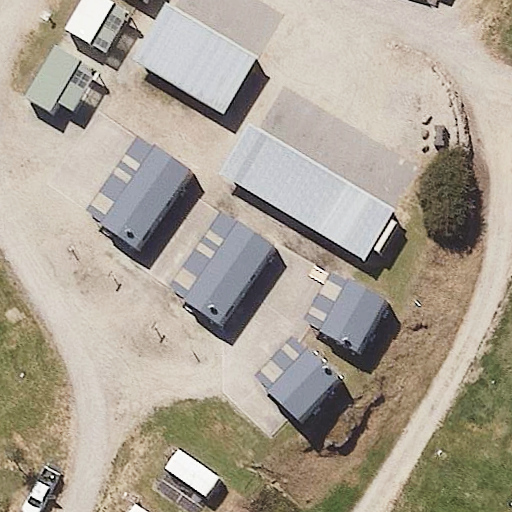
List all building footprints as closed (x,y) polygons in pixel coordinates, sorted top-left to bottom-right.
[(100,53),(129,3),(122,0),(88,0),(37,90),(60,103),(91,48),(100,53)] [(259,58),(179,6),(146,57),(226,109),(259,58)] [(402,207),(258,121),(227,174),(370,260),(402,207)] [(196,173),(142,135),(82,218),(137,257),(196,173)] [(287,247),(240,211),(174,296),(222,332),(287,247)] [(389,298),(333,273),(313,318),(368,343),(389,298)] [(341,377),(299,341),(263,384),(305,420),(341,377)] [(209,511),(230,482),(181,448),(152,490),(183,511),(209,511)]
